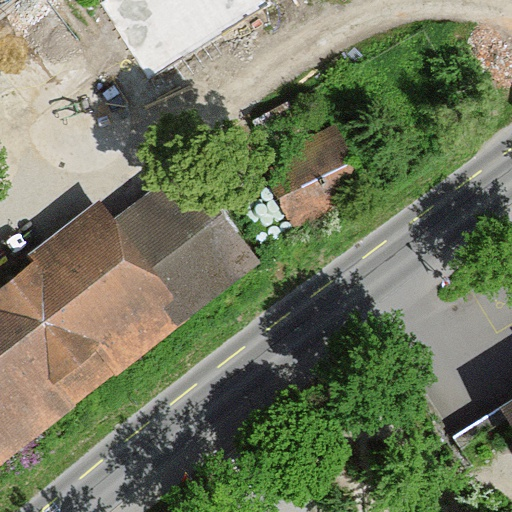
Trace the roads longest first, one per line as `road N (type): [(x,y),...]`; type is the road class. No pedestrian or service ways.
road 1 (secondary): [(67,511),(511,172)]
road 2 (track): [(0,232),(110,168),(146,172),(197,147),(313,29),(374,4),(411,0)]
